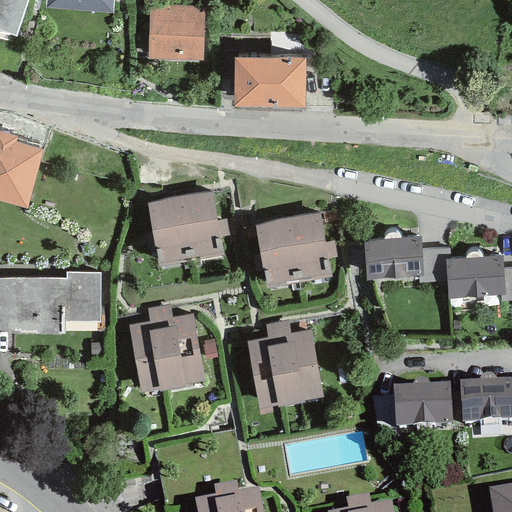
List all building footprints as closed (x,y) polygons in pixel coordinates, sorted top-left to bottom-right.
[(0,0),(0,29),(15,35),(27,0),(0,0)] [(112,0),(45,0),(45,6),(112,11),(112,0)] [(148,59),(202,60),(203,6),(149,4),(148,59)] [(234,56),(233,104),(304,105),(304,57),(234,56)] [(0,198),(26,206),(43,147),(15,139),(17,134),(0,129),(0,198)] [(211,190),(147,202),(152,232),(145,233),(148,250),(154,249),(158,266),(223,254),(211,190)] [(319,211),(254,223),(260,253),(253,254),(256,271),(262,270),(265,287),(331,275),(319,211)] [(420,232),(399,234),(399,233),(397,230),(395,228),(392,228),(388,228),(386,230),(384,233),(383,235),(363,237),(366,274),(423,269),(420,232)] [(502,252),(481,253),(481,252),(479,249),(477,248),(474,247),(471,247),(468,249),(466,252),(466,254),(445,256),(448,293),(505,288),(502,252)] [(66,278),(0,277),(0,329),(35,330),(35,333),(65,333),(65,320),(100,321),(100,272),(66,272),(66,278)] [(149,320),(127,324),(140,391),(204,379),(192,311),(171,315),(169,304),(147,308),(149,320)] [(268,337),(246,340),(258,407),(323,396),(311,328),(290,332),(288,320),(266,324),(268,337)] [(511,385),(495,387),(495,386),(493,383),(491,381),(488,381),(485,381),(482,383),(480,386),(480,388),(459,390),(462,427),(511,422),(511,385)] [(450,390),(429,392),(428,391),(427,388),(424,386),(421,386),(418,386),(415,388),(413,390),(413,393),(393,394),(395,431),(452,427),(450,390)] [(215,505),(193,509),(193,511),(260,511),(258,496),(237,500),(235,489),(213,493),(215,505)] [(489,511),(511,511),(511,493),(487,498),(489,511)] [(346,511),(390,511),(390,510),(378,511),(369,511),(368,502),(345,506),(346,511)]
